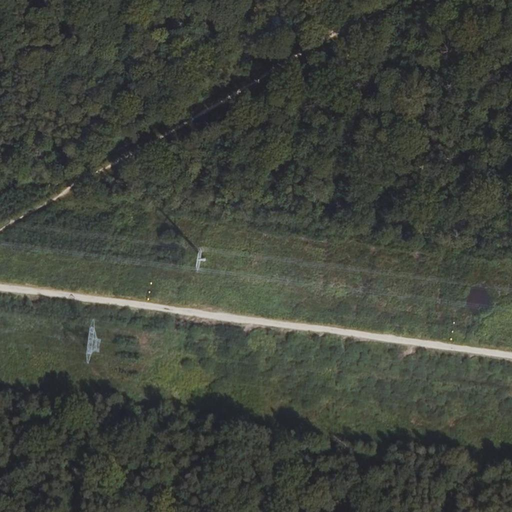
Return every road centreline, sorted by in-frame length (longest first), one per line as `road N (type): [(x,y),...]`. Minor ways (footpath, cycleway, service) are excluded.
road 1 (track): [(511,369),(0,298)]
road 2 (track): [(0,239),(276,78)]
